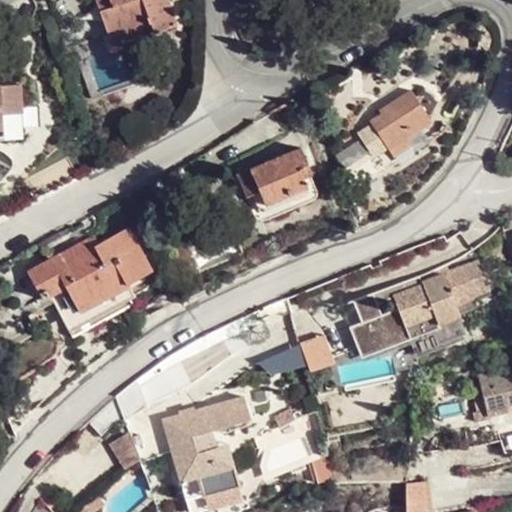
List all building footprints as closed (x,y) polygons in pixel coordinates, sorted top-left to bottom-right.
[(50,10),(46,0),(36,0),(41,14),(50,10)] [(96,0),(109,36),(151,22),(153,31),(176,24),(167,0),(96,0)] [(151,22),(109,36),(112,45),(153,31),(151,22)] [(0,120),(2,121),(2,127),(23,126),(22,86),(0,86),(0,120)] [(389,149),(405,138),(430,121),(409,91),(394,100),(379,109),(382,114),(371,120),(376,130),(389,149)] [(410,145),(405,138),(389,149),(393,156),(410,145)] [(303,155),(300,147),(237,172),(246,195),(258,190),(265,204),(308,188),(299,167),(307,163),(303,155)] [(180,166),(140,188),(148,205),(190,183),(180,166)] [(88,307),(97,321),(135,301),(126,283),(151,269),(128,228),(99,244),(93,234),(68,248),(43,262),(51,278),(58,291),(53,295),(63,315),(76,309),(79,311),(88,307)] [(399,336),(434,324),(434,322),(459,314),(455,300),(490,288),(485,273),(481,260),(444,273),(441,266),(354,301),(363,326),(383,319),(385,327),(395,324),(399,336)] [(37,286),(51,278),(43,262),(29,269),(37,286)] [(181,300),(174,281),(158,289),(166,307),(181,300)] [(74,334),(97,321),(88,307),(79,311),(76,309),(63,315),(74,334)] [(383,319),(363,326),(351,330),(348,323),(324,331),(331,351),(355,342),(359,352),(399,338),(399,336),(395,324),(385,327),(383,319)] [(331,351),(324,331),(323,328),(298,337),(307,364),(332,355),(331,351)] [(511,358),(511,369),(498,373),(497,367),(477,371),(482,396),(475,398),(478,411),(485,410),(487,414),(507,410),(504,397),(511,395),(511,358)] [(141,392),(137,379),(126,387),(116,396),(123,416),(125,420),(145,405),(141,392)] [(17,384),(0,394),(14,431),(29,417),(17,384)] [(123,416),(116,396),(103,408),(89,420),(101,433),(123,416)] [(205,494),(239,484),(232,463),(205,471),(201,458),(247,444),(240,422),(169,443),(190,511),(193,511),(209,507),(205,494)] [(123,465),(139,457),(130,435),(111,444),(123,465)] [(504,452),(511,449),(511,436),(498,440),(504,452)] [(325,455),(311,458),(318,482),(331,478),(325,455)] [(83,492),(91,501),(107,487),(99,478),(83,492)] [(405,483),(405,486),(406,511),(427,511),(432,511),(428,480),(405,483)] [(242,497),(239,484),(205,494),(209,507),(242,497)]
